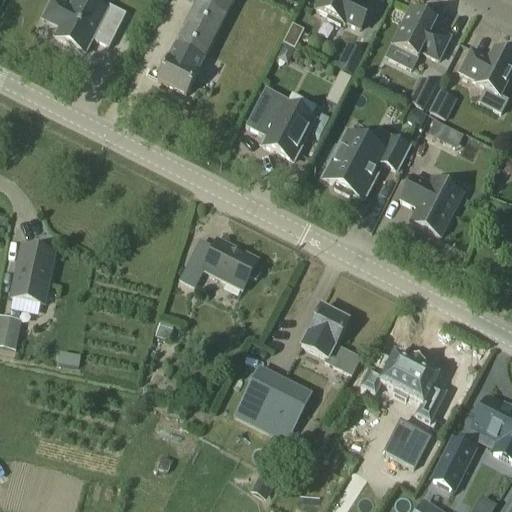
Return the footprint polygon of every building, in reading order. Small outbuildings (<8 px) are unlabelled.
[(126,18),(107,9),(105,14),(78,0),(75,0),(69,12),(52,4),(42,23),(59,32),(54,42),(84,57),(91,43),(108,52),(126,18)] [(196,79),(196,78),(208,55),(219,33),(228,16),(235,0),(199,0),(179,41),(157,85),(186,99),(196,79)] [(358,0),(322,0),(315,14),(328,20),(326,23),(340,30),(341,27),(344,29),(345,27),(359,34),(369,14),(355,7),(358,0)] [(410,14),(392,50),(417,63),(420,56),(438,66),(450,42),(432,33),(435,27),(410,14)] [(365,57),(347,48),(335,73),(352,82),(365,57)] [(483,61),(471,54),(459,78),(475,86),(475,88),(499,101),(511,76),(511,62),(493,53),(486,66),(481,63),(483,61)] [(339,78),(326,105),(336,110),(349,83),(339,78)] [(435,91),(419,83),(407,107),(422,115),(435,91)] [(292,167),(314,125),(285,110),(288,105),(265,93),(245,132),(266,143),(262,151),(292,167)] [(437,98),(428,116),(444,124),(453,106),(437,98)] [(425,121),(411,113),(407,121),(408,125),(419,131),(425,121)] [(428,139),(438,144),(445,131),(434,126),(428,139)] [(362,204),(381,168),(395,175),(407,152),(378,137),(373,148),(366,144),(364,148),(347,139),(339,154),(335,152),(328,167),(331,169),(324,183),(336,190),(334,193),(348,201),(350,197),(362,204)] [(400,206),(417,215),(410,228),(439,243),(462,198),(433,183),(430,189),(413,180),(400,206)] [(254,271),(257,265),(216,245),(213,252),(200,246),(180,286),(194,293),(203,275),(242,295),(249,281),(255,284),(261,274),(254,271)] [(11,302),(43,309),(54,258),(21,251),(11,302)] [(348,326),(321,312),(301,352),(326,364),(324,367),(351,381),(360,364),(335,351),(348,326)] [(0,352),(14,356),(20,326),(0,321),(0,352)] [(173,330),(159,326),(155,340),(152,339),(150,345),(160,347),(161,342),(169,344),(173,330)] [(404,363),(388,355),(376,379),(364,372),(355,390),(369,397),(374,386),(389,394),(387,397),(400,403),(401,400),(416,407),(410,418),(425,425),(440,395),(427,388),(432,378),(416,369),(418,366),(406,360),(404,363)] [(312,398),(258,371),(232,422),(287,448),(312,398)] [(511,467),(511,417),(503,413),(504,411),(502,410),(502,411),(487,404),(472,433),(464,448),(452,442),(429,485),(454,498),(476,454),(474,453),(477,448),(494,456),(493,458),(511,467)] [(187,408),(170,405),(168,418),(185,421),(187,408)] [(414,473),(430,442),(399,427),(383,458),(386,459),(379,473),(413,490),(420,476),(414,473)] [(323,429),(309,451),(320,457),(334,436),(323,429)] [(493,511),(495,509),(486,503),(480,511),(493,511)]
